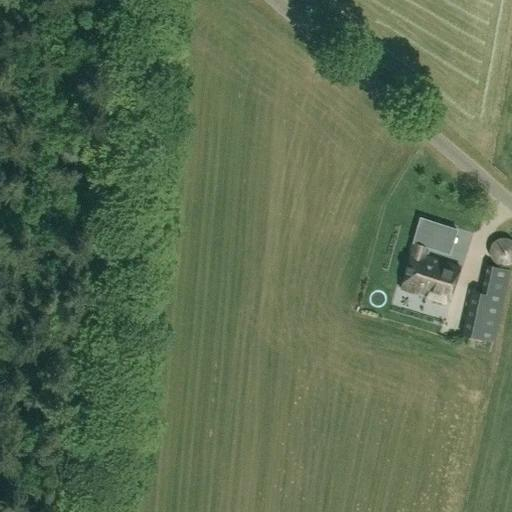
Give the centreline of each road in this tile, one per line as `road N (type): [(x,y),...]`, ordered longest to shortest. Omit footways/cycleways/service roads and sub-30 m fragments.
road 1 (unclassified): [(99,511),(143,0)]
road 2 (unclassified): [(511,201),(278,0)]
